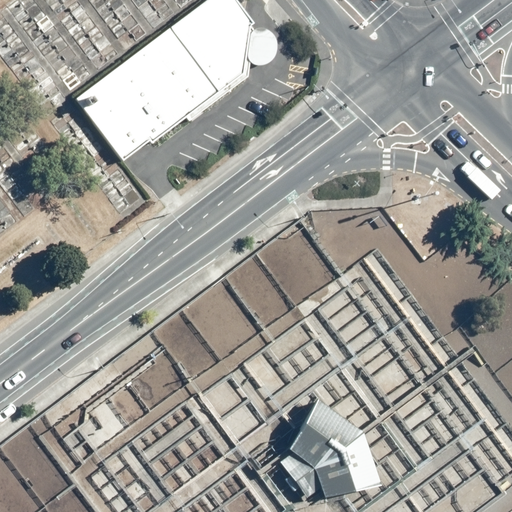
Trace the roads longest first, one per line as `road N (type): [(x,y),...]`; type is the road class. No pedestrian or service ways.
road 1 (secondary): [(0,384),(263,186)]
road 2 (secondary): [(464,163),(353,160),(263,186)]
road 3 (secondary): [(263,186),(391,86)]
road 4 (secondary): [(422,57),(511,145)]
